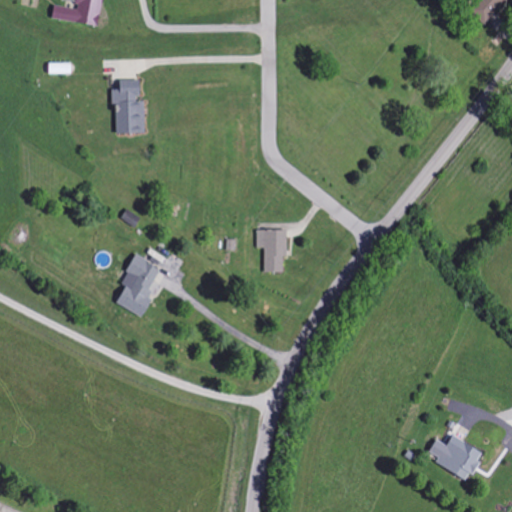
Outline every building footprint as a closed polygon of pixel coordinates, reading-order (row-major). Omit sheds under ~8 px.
[(503,0),(475,0),(466,12),(483,26),(503,0)] [(135,80),(116,80),(116,90),(109,90),(109,104),(112,104),(113,134),(142,133),(142,101),(135,101),(135,80)] [(262,272),(283,273),(284,230),(255,230),(255,248),(262,248),(262,272)] [(138,316),(160,268),(132,256),(119,284),(121,285),(113,304),(138,316)] [(481,455),(450,436),(433,463),(464,482),(481,455)]
